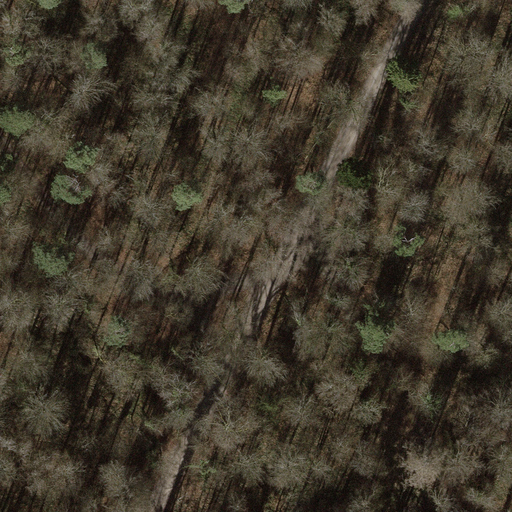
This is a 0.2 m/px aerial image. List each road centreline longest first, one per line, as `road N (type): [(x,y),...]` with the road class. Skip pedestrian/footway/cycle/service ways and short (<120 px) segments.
road 1 (track): [(149,511),(414,0)]
road 2 (track): [(315,203),(342,292),(441,454),(452,511)]
road 3 (track): [(0,139),(97,257),(181,302),(215,373)]
